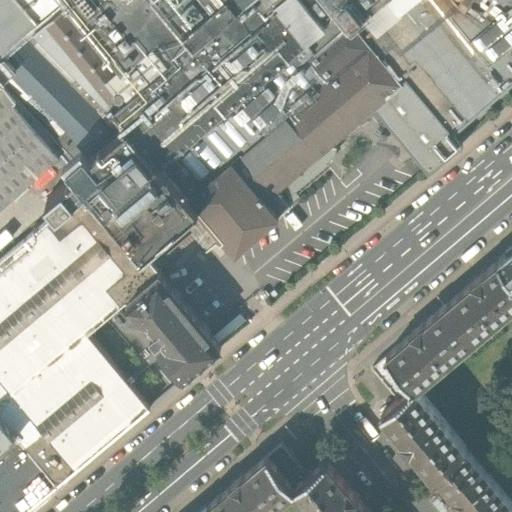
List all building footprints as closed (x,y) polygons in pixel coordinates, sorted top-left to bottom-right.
[(0,0),(0,206),(59,154),(13,102),(15,101),(16,100),(0,81),(16,66),(6,54),(35,30),(33,29),(40,24),(37,20),(53,6),(48,0),(0,0)] [(444,134),(350,18),(372,0),(48,0),(53,6),(37,20),(40,24),(33,29),(35,30),(110,106),(113,104),(128,123),(74,168),(73,169),(75,171),(47,195),(57,208),(59,210),(87,185),(143,252),(145,250),(184,218),(207,247),(223,235),(235,249),(291,202),(286,197),(276,186),(280,182),(290,194),(291,195),(297,190),(325,167),(339,183),(343,156),(356,144),(369,143),(355,128),(336,144),(329,144),(321,151),(319,149),(379,99),(435,165),(462,143),(453,133),(450,129),(444,134)] [(372,0),(350,18),(444,134),(450,129),(453,133),(511,82),(511,0),(458,0),(457,2),(456,0),(372,0)] [(15,101),(74,168),(128,123),(113,104),(110,106),(35,30),(6,54),(16,66),(0,81),(16,100),(15,101)] [(143,252),(87,185),(59,210),(57,208),(0,256),(0,511),(22,511),(150,404),(88,330),(128,297),(159,270),(145,250),(143,252)] [(291,202),(300,193),(297,190),(291,195),(290,194),(286,197),(291,202)] [(511,246),(498,259),(511,274),(511,246)] [(511,274),(498,259),(449,301),(476,334),(511,303),(511,274)] [(160,343),(185,374),(221,344),(159,270),(128,297),(141,314),(149,315),(138,325),(156,346),(160,343)] [(415,385),(476,334),(449,301),(372,365),(399,396),(412,384),(415,385)] [(433,472),(434,471),(464,446),(465,445),(415,385),(412,384),(399,396),(381,411),(433,472)] [(282,441),(207,503),(214,511),(263,511),(294,486),(294,484),(307,472),(282,441)] [(434,471),(468,511),(506,511),(511,507),(511,502),(464,446),(434,471)] [(294,486),(315,511),(370,511),(324,458),(307,472),(294,484),(294,486)] [(214,511),(207,503),(196,511),(214,511)]
